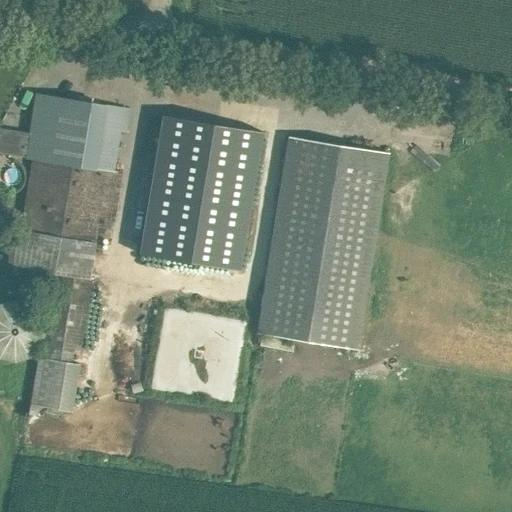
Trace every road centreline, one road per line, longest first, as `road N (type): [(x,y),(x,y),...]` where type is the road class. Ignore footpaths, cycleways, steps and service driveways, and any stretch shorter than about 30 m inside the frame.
road 1 (unclassified): [(511,96),(155,37)]
road 2 (unclassified): [(155,37),(0,11)]
